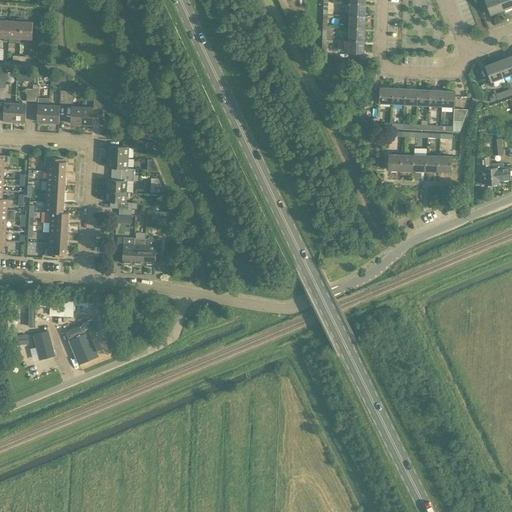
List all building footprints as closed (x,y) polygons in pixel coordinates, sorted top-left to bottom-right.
[(484,0),(490,15),(502,10),(498,0),(484,0)] [(498,0),(502,10),(511,6),(511,2),(511,0),(498,0)] [(328,2),(323,2),(322,14),(327,14),(332,14),(333,2),(328,2)] [(349,15),(365,16),(365,3),(350,3),(349,15)] [(349,27),(364,28),(365,16),(349,15),(349,27)] [(3,18),(0,17),(0,36),(5,37),(4,41),(8,42),(9,37),(10,21),(2,21),(3,18)] [(20,38),(21,19),(16,19),(15,22),(10,21),(9,37),(8,42),(8,43),(14,43),(14,38),(20,38)] [(21,19),(20,38),(31,38),(32,23),(26,22),(26,19),(21,19)] [(327,27),(322,26),(322,39),(331,39),(332,27),(327,27)] [(349,27),(348,40),(364,40),(364,28),(349,27)] [(331,39),(322,39),(321,51),(321,58),(334,59),(335,51),(331,50),(331,39)] [(364,40),(348,40),(348,52),(363,53),(364,40)] [(497,62),(503,78),(511,74),(511,66),(509,57),(497,62)] [(491,82),(503,78),(497,62),(485,66),(491,82)] [(66,85),(67,79),(61,76),(52,74),(51,84),(66,85)] [(5,87),(0,86),(0,112),(3,113),(2,120),(3,120),(3,122),(13,123),(14,103),(8,102),(8,101),(7,100),(4,100),(5,87)] [(391,103),(392,88),(379,87),(379,103),(391,103)] [(391,103),(404,104),(405,89),(392,88),(391,103)] [(405,89),(404,104),(416,105),(417,89),(405,89)] [(417,89),(416,105),(428,106),(429,90),(417,89)] [(510,95),(508,89),(495,94),(497,100),(510,95)] [(429,90),(428,106),(441,106),(442,91),(429,90)] [(442,91),(441,106),(442,106),(442,108),(446,109),(446,107),(453,107),(454,91),(442,91)] [(93,107),(82,107),(81,124),(92,125),(92,117),(100,118),(101,102),(93,97),(93,107)] [(25,103),(14,103),(13,123),(24,123),(24,121),(25,103)] [(48,105),(37,104),(36,122),(44,122),(44,125),(47,125),(48,105)] [(59,105),(48,105),(47,125),(51,125),(51,123),(58,123),(59,105)] [(81,124),(82,107),(71,106),(70,124),(81,124)] [(452,126),(440,126),(439,131),(459,132),(460,131),(468,109),(453,109),(453,121),(452,121),(452,126)] [(371,118),(370,127),(371,127),(373,127),(378,128),(378,123),(378,119),(378,118),(371,118)] [(503,154),(502,138),(491,139),(493,155),(503,154)] [(107,157),(127,158),(128,147),(108,146),(107,157)] [(388,170),(401,171),(401,155),(389,155),(388,170)] [(401,155),(401,171),(413,171),(414,156),(401,155)] [(426,171),(426,156),(414,156),(413,171),(426,171)] [(426,171),(438,172),(438,156),(426,156),(426,171)] [(438,156),(438,172),(451,172),(451,157),(438,156)] [(121,175),(133,176),(133,175),(133,169),(127,168),(127,158),(107,157),(107,169),(121,169),(121,175)] [(62,159),(44,158),(44,164),(47,164),(46,171),(65,172),(66,162),(62,162),(62,159)] [(481,169),(483,169),(485,185),(499,183),(498,178),(501,177),(501,180),(510,179),(509,167),(503,168),(502,163),(489,164),(488,158),(480,159),(481,169)] [(65,172),(46,171),(46,181),(65,182),(65,172)] [(105,191),(125,192),(132,193),(133,180),(133,176),(121,175),(120,181),(106,181),(105,191)] [(65,182),(46,181),(45,191),(64,192),(65,182)] [(64,192),(45,191),(45,201),(63,202),(64,192)] [(125,192),(105,191),(105,202),(119,202),(119,208),(131,209),(132,203),(125,202),(125,192)] [(63,202),(45,201),(44,212),(68,213),(68,212),(63,212),(63,202)] [(68,213),(44,212),(50,212),(49,222),(68,223),(68,213)] [(68,223),(49,222),(49,232),(67,233),(68,223)] [(67,233),(49,232),(48,242),(66,244),(67,233)] [(122,263),(133,263),(134,243),(123,243),(124,237),(117,237),(116,249),(123,250),(122,263)] [(145,239),(134,238),(134,243),(133,263),(144,264),(146,244),(145,244),(145,239)] [(146,244),(144,264),(155,265),(156,251),(161,252),(162,239),(145,238),(145,239),(145,244),(146,244)] [(66,244),(48,242),(48,249),(44,249),(44,255),(62,257),(62,254),(66,254),(66,244)] [(37,297),(36,306),(50,306),(50,314),(73,316),(74,298),(37,297)] [(93,321),(66,332),(79,364),(91,359),(89,354),(96,351),(88,331),(96,328),(93,321)] [(50,330),(34,334),(41,360),(57,355),(50,330)] [(10,333),(4,334),(6,343),(9,343),(10,348),(18,347),(17,342),(16,332),(10,332),(10,333)] [(106,332),(100,334),(104,344),(110,342),(106,332)]
